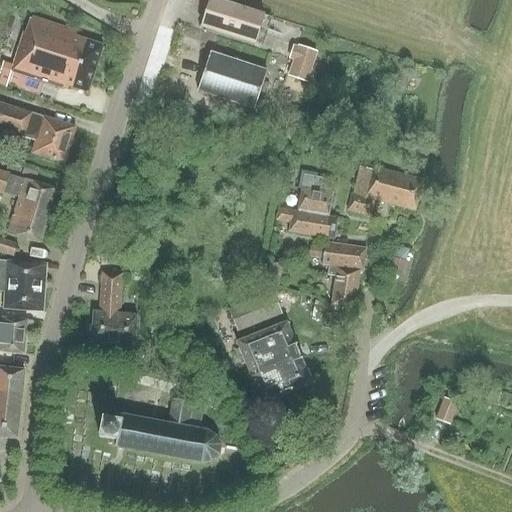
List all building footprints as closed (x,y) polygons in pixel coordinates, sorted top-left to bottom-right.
[(262,13),(218,0),(209,0),(201,26),(227,34),(254,42),(262,13)] [(88,93),(103,46),(76,37),(78,33),(31,17),(26,33),(24,33),(13,65),(2,61),(0,69),(0,84),(6,86),(11,72),(63,89),(64,85),(88,93)] [(296,46),(275,39),(271,51),(292,58),(296,46)] [(312,85),(323,54),(301,46),(290,77),(312,85)] [(254,110),(267,72),(210,53),(198,91),(254,110)] [(64,164),(75,128),(0,104),(0,130),(36,142),(32,154),(64,164)] [(389,205),(397,174),(372,168),(364,198),(352,195),(348,211),(369,217),(374,201),(389,205)] [(39,244),(44,225),(56,190),(0,171),(0,193),(3,195),(3,193),(13,196),(19,198),(13,215),(7,234),(39,244)] [(298,211),(328,217),(332,194),(330,194),(332,180),(317,178),(317,174),(302,171),(298,189),(302,189),(298,211)] [(423,181),(397,174),(389,205),(415,211),(423,181)] [(333,240),(337,220),(279,209),(277,221),(291,224),(289,232),(333,240)] [(17,244),(0,238),(0,251),(13,256),(17,244)] [(321,265),(329,266),(360,271),(360,272),(363,272),(366,249),(324,244),(324,246),(310,244),(308,256),(322,258),(321,265)] [(406,261),(392,258),(389,272),(403,275),(406,261)] [(43,312),(46,265),(0,261),(0,292),(5,292),(4,310),(43,312)] [(282,265),(270,263),(266,283),(279,285),(282,265)] [(360,271),(329,266),(327,275),(336,276),(331,304),(354,308),(360,272),(360,271)] [(175,277),(158,269),(155,276),(172,284),(175,277)] [(123,275),(102,273),(99,313),(93,312),(91,343),(135,346),(137,316),(120,314),(123,275)] [(273,291),(228,309),(238,334),(283,315),(273,291)] [(348,331),(350,318),(326,314),(324,327),(348,331)] [(0,351),(24,354),(27,321),(3,319),(2,325),(0,325),(0,351)] [(310,382),(286,323),(257,335),(240,342),(237,343),(240,349),(236,350),(241,365),(246,363),(261,402),(310,382)] [(206,360),(199,350),(189,357),(196,367),(206,360)] [(0,437),(17,439),(24,371),(0,368),(0,437)] [(444,398),(436,420),(450,426),(459,404),(453,401),(444,398)] [(121,416),(121,417),(120,423),(103,419),(99,438),(117,442),(116,447),(115,447),(115,448),(200,464),(210,462),(219,456),(221,446),(215,437),(206,431),(199,430),(204,406),(193,404),(193,403),(173,400),(168,425),(121,416)]
